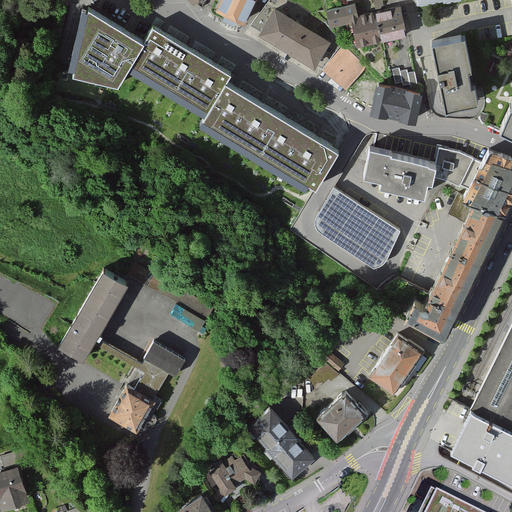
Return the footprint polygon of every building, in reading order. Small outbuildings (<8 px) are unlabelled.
[(255,0),(219,0),(216,5),(224,9),(221,14),(234,20),(236,16),(245,21),(255,0)] [(356,0),(350,0),(326,5),(330,25),(351,21),(350,15),(359,13),(356,0)] [(342,47),(329,40),(274,5),(259,29),(323,69),(342,47)] [(400,5),(375,10),(381,39),(406,34),(400,5)] [(144,42),(87,8),(73,75),(117,86),(144,42)] [(350,15),(351,21),(356,44),(381,39),(375,10),(359,13),(350,15)] [(231,75),(152,28),(144,42),(132,64),(211,109),(226,84),(231,75)] [(464,30),(432,36),(444,105),(477,99),(464,30)] [(342,47),(323,69),(345,89),(364,67),(342,47)] [(420,87),(375,77),(369,105),(413,115),(420,87)] [(314,189),(336,152),(329,149),(294,126),(226,84),(211,109),(202,122),(314,189)] [(511,98),(500,122),(511,127),(511,98)] [(369,137),(366,155),(364,159),(362,165),(379,167),(379,175),(423,184),(426,171),(431,171),(432,164),(468,179),(475,164),(479,155),(436,140),(434,155),(389,143),(369,137)] [(479,155),(475,164),(511,181),(511,151),(487,139),(479,155)] [(511,181),(475,164),(468,179),(465,185),(473,189),(502,203),(511,182),(511,181)] [(451,241),(478,254),(502,203),(473,189),(451,241)] [(399,232),(334,190),(319,215),(316,221),(316,226),(317,230),(320,232),(374,268),(383,264),(387,258),(399,232)] [(451,241),(427,290),(455,303),(478,254),(451,241)] [(136,262),(128,275),(176,302),(205,319),(213,305),(136,262)] [(124,275),(103,263),(57,342),(82,357),(92,340),(135,364),(144,370),(138,381),(156,392),(169,370),(174,373),(184,356),(153,338),(140,361),(94,334),(127,277),(124,275)] [(405,313),(428,325),(441,331),(448,317),(455,303),(427,290),(423,300),(413,295),(405,313)] [(205,319),(176,302),(169,314),(199,330),(205,319)] [(511,324),(450,448),(511,479),(511,324)] [(421,348),(395,332),(368,375),(394,391),(421,348)] [(343,363),(326,349),(320,356),(338,370),(343,363)] [(153,399),(124,385),(110,412),(139,426),(153,399)] [(345,391),(319,415),(337,435),(363,411),(345,391)] [(314,453),(270,404),(248,424),(292,473),(314,453)] [(218,501),(229,486),(245,474),(250,480),(260,473),(253,463),(249,466),(240,454),(226,464),(223,459),(210,469),(223,486),(213,497),(218,501)] [(17,463),(0,468),(0,506),(28,497),(17,463)] [(474,511),(427,490),(416,511),(474,511)] [(174,509),(175,511),(209,511),(213,510),(200,491),(174,509)]
